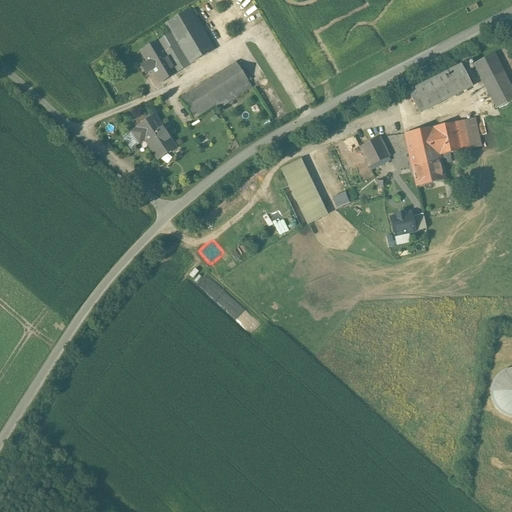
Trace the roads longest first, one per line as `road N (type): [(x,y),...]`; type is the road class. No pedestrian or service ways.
road 1 (unclassified): [(169,213),(261,146),(511,11)]
road 2 (unclassified): [(0,445),(93,299),(169,213)]
road 3 (unclassified): [(169,213),(0,65)]
